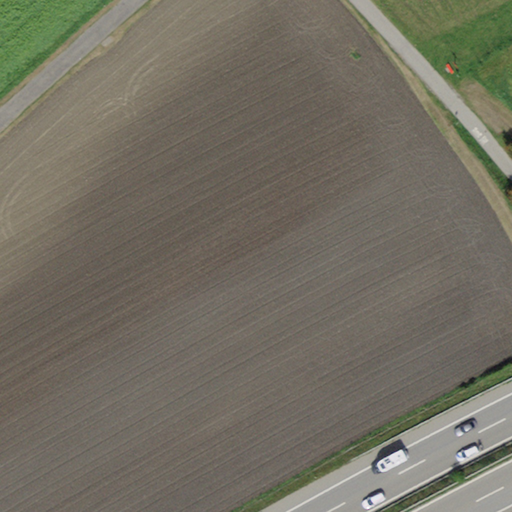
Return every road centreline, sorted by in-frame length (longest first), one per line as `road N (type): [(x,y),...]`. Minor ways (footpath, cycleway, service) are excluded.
road 1 (unclassified): [(511,174),(358,0)]
road 2 (motorway): [(511,416),(328,511)]
road 3 (unclassified): [(0,115),(136,0)]
